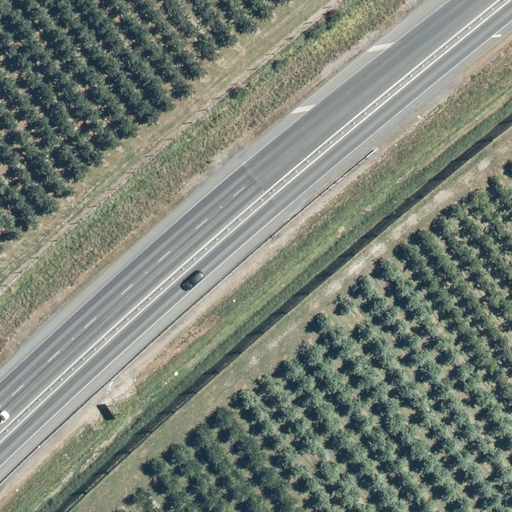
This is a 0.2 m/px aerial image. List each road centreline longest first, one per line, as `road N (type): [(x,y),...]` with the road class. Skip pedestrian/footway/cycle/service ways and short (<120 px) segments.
road 1 (trunk): [(511,14),(100,360),(0,458)]
road 2 (trunk): [(0,409),(215,214),(473,0)]
